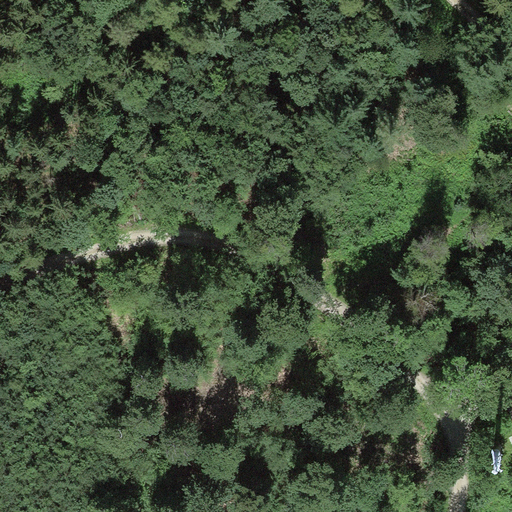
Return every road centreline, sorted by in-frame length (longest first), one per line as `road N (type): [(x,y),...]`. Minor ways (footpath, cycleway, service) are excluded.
road 1 (track): [(0,285),(122,240),(200,235),(271,264),(321,296)]
road 2 (track): [(321,296),(511,160)]
road 3 (track): [(321,296),(376,340),(458,444)]
